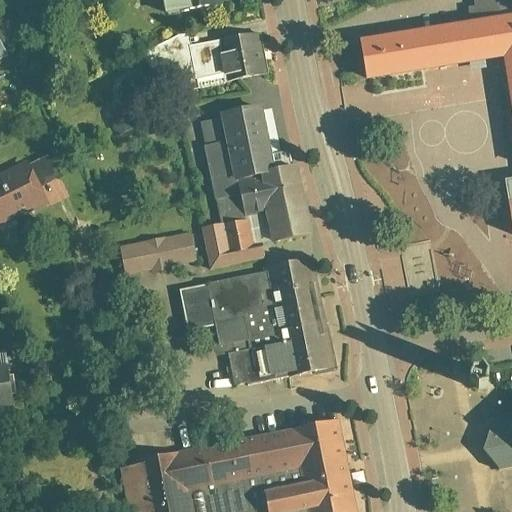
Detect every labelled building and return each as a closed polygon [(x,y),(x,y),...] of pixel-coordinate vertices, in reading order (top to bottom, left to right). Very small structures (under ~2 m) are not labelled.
[(184,0),(187,17),(227,10),(225,0),(184,0)] [(511,0),(479,0),(482,22),(511,17),(511,0)] [(511,17),(482,22),(371,41),(377,83),(511,62),(511,17)] [(0,63),(14,56),(0,30),(0,63)] [(233,81),(272,74),(265,35),(226,42),(233,81)] [(233,81),(226,42),(195,48),(202,86),(233,81)] [(266,176),(284,172),(271,106),(228,115),(234,142),(242,181),(266,176)] [(122,137),(141,129),(132,107),(112,115),(122,137)] [(242,181),(234,142),(211,147),(222,200),(245,195),(242,181)] [(36,168),(45,187),(66,177),(57,158),(36,168)] [(32,162),(0,177),(0,226),(2,231),(54,206),(45,187),(36,168),(32,162)] [(268,245),(320,235),(306,167),(284,172),(266,176),(270,195),(249,199),(254,221),(259,247),(268,245)] [(259,247),(254,221),(208,230),(216,272),(271,260),(268,245),(259,247)] [(202,262),(196,234),(125,248),(131,277),(202,262)] [(278,388),(346,374),(324,263),(184,290),(195,342),(266,329),(278,388)] [(13,366),(0,367),(0,411),(18,409),(13,366)] [(359,511),(339,420),(138,459),(139,463),(121,467),(129,511),(195,511),(191,491),(302,468),(305,483),(267,490),(271,511),(295,511),(312,508),(313,511),(359,511)] [(493,432),(485,454),(500,471),(500,473),(511,471),(511,425),(492,430),(493,432)]
